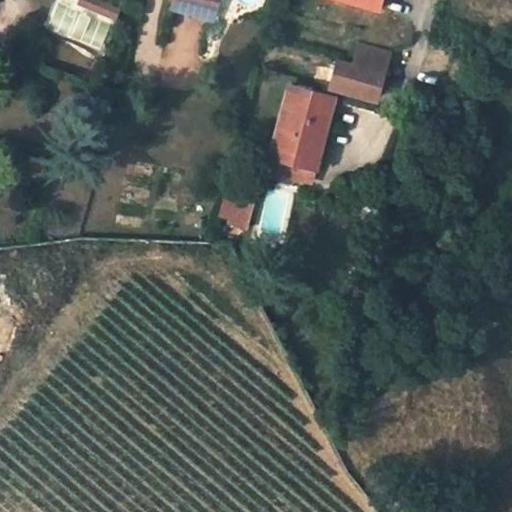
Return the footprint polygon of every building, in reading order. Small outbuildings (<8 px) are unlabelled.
[(332,0),(381,12),(383,0),(332,0)] [(381,65),(338,52),(335,65),(377,77),(381,65)] [(377,77),(335,65),(329,90),(371,101),(377,77)] [(289,93),(271,151),(292,157),(314,164),(332,106),(289,93)] [(268,159),(290,165),(292,157),(271,151),(268,159)] [(250,200),(233,196),(228,217),(245,221),(250,200)]
